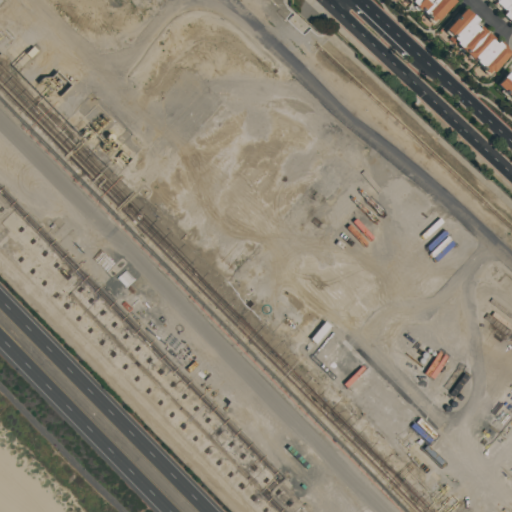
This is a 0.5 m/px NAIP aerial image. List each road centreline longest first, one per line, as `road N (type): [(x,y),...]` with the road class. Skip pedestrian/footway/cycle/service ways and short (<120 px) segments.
road 1 (trunk): [(214,511),(0,292)]
road 2 (tertiary): [(325,0),(511,173)]
road 3 (trunk): [(0,336),(171,511)]
road 4 (tertiary): [(511,141),(417,53)]
